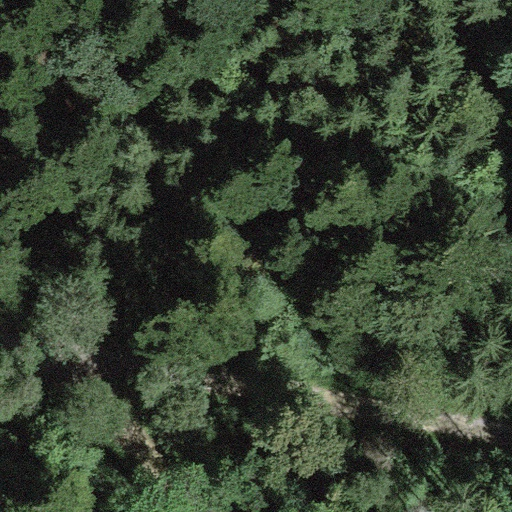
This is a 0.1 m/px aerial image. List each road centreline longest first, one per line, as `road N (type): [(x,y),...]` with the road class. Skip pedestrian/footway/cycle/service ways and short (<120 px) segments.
road 1 (track): [(0,354),(194,396),(511,431)]
road 2 (track): [(127,382),(225,511)]
